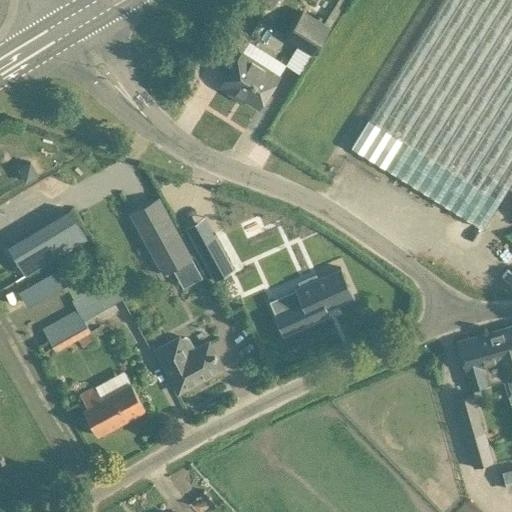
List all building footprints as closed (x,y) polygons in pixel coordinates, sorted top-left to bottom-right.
[(509,186),(511,188),(511,0),(442,0),(352,146),(460,213),(460,214),(483,228),(509,186)] [(312,52),(328,27),(305,12),(287,36),(312,52)] [(244,45),(247,40),(240,35),(236,40),(235,39),(217,67),(228,74),(220,85),(244,100),(245,98),(259,106),(278,76),(241,52),(245,46),(244,45)] [(158,197),(130,212),(164,273),(192,258),(158,197)] [(265,215),(258,240),(319,257),(326,232),(265,215)] [(195,243),(194,244),(214,280),(235,268),(215,232),(214,233),(195,243)] [(32,304),(71,279),(63,266),(23,291),(32,304)] [(274,312),(274,313),(274,314),(277,313),(285,332),(283,333),(284,335),(330,314),(329,313),(328,313),(327,309),(327,307),(336,303),(337,304),(354,297),(341,266),(317,277),(300,285),(295,287),(295,288),(296,288),(301,300),(274,312)] [(179,280),(199,331),(216,324),(196,273),(179,280)] [(77,309),(42,328),(55,351),(90,331),(82,317),(105,305),(94,286),(72,299),(77,309)] [(511,324),(496,329),(501,341),(492,344),(499,362),(504,380),(511,377),(511,324)] [(488,384),(483,367),(499,362),(492,344),(501,341),(496,329),(456,341),(465,372),(466,372),(471,389),(488,384)] [(195,348),(189,338),(184,336),(180,339),(179,336),(156,349),(179,391),(196,382),(195,380),(200,377),(203,376),(203,378),(223,367),(208,341),(195,348)] [(145,409),(136,391),(131,382),(102,398),(95,385),(79,393),(86,406),(83,408),(97,435),(130,417),(134,419),(141,415),(142,411),(145,409)] [(474,467),(493,461),(474,393),(454,399),(474,467)] [(507,489),(511,488),(511,468),(502,471),(507,489)]
